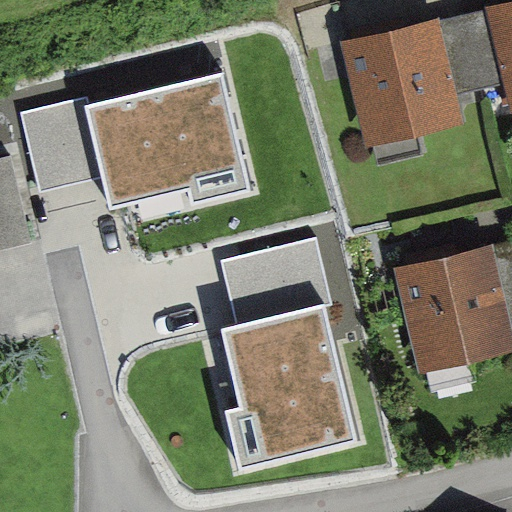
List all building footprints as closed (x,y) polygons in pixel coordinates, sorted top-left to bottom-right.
[(511,10),(490,16),(511,104),(511,10)] [(444,23),(344,47),(370,152),(469,127),(444,23)] [(250,190),(221,71),(23,118),(40,190),(103,175),(110,203),(190,184),(195,203),(250,190)] [(0,247),(31,241),(9,155),(0,157),(0,247)] [(310,240),(222,261),(236,321),(223,324),(241,401),(226,405),(241,469),(357,442),(310,240)] [(511,307),(498,251),(396,276),(422,382),(511,360),(511,307)]
